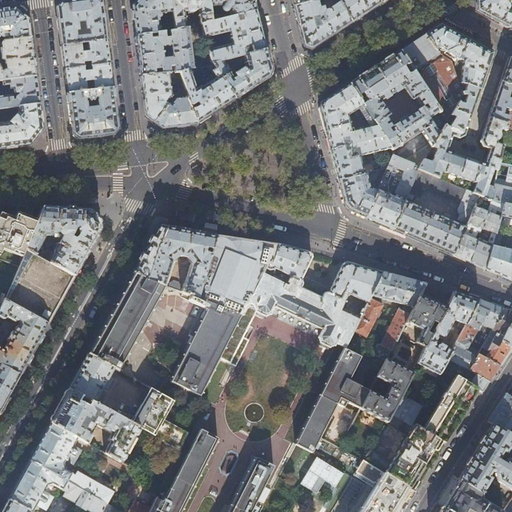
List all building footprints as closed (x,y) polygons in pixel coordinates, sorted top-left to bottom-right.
[(101,2),(98,0),(76,0),(61,2),(56,8),(59,30),(61,46),(80,44),(87,43),(106,40),(104,24),(101,2)] [(171,32),(175,31),(170,0),(136,0),(131,6),(133,19),(135,36),(160,33),(159,18),(160,18),(160,16),(160,15),(159,14),(168,13),(171,32)] [(170,0),(175,31),(189,28),(190,28),(190,25),(186,26),(184,12),(187,12),(187,13),(188,14),(194,13),(194,12),(194,11),(197,10),(198,11),(200,25),(202,25),(211,22),(210,17),(209,7),(207,0),(170,0)] [(207,0),(209,7),(213,7),(213,10),(217,9),(217,6),(222,5),(220,7),(220,8),(220,10),(220,12),(222,13),(224,13),(225,13),(227,12),(228,10),(230,17),(237,15),(241,14),(255,11),(252,0),(207,0)] [(336,0),(337,2),(350,23),(365,13),(380,4),(377,0),(336,0)] [(506,5),(511,1),(511,0),(477,0),(476,1),(476,11),(507,28),(508,28),(511,19),(511,9),(507,10),(507,8),(507,7),(506,5)] [(318,8),(316,1),(293,7),(298,28),(303,47),(310,49),(320,43),(330,37),(350,23),(337,2),(325,11),(323,11),(322,7),(318,8)] [(0,10),(0,37),(2,36),(6,37),(8,42),(8,43),(30,38),(28,29),(27,21),(12,9),(0,10)] [(238,21),(237,15),(230,17),(218,20),(211,22),(202,25),(211,63),(221,61),(227,59),(237,57),(242,55),(247,54),(245,48),(250,47),(251,53),(265,50),(261,36),(255,11),(241,14),(243,20),(238,21)] [(435,27),(439,25),(433,22),(421,30),(424,35),(435,27)] [(439,25),(435,27),(424,35),(423,35),(433,49),(452,61),(454,67),(468,41),(457,35),(439,25)] [(189,28),(175,31),(171,32),(160,33),(135,36),(138,58),(140,76),(179,72),(189,69),(193,68),(189,28)] [(414,41),(398,51),(444,123),(449,115),(452,111),(457,102),(461,95),(458,82),(454,67),(452,61),(433,49),(423,35),(414,41)] [(32,58),(30,38),(8,43),(8,42),(4,42),(2,44),(1,45),(1,47),(1,51),(0,51),(1,62),(4,62),(5,70),(1,70),(0,69),(0,67),(0,81),(34,77),(32,58)] [(106,40),(87,43),(88,49),(86,49),(86,52),(81,53),(80,44),(61,46),(64,70),(83,67),(82,64),(90,63),(90,67),(109,64),(107,54),(106,40)] [(480,47),(468,41),(454,67),(458,82),(479,90),(492,54),(480,47)] [(265,50),(251,53),(247,54),(242,55),(245,67),(244,68),(243,69),(242,69),(242,68),(233,74),(234,75),(232,76),(231,76),(221,61),(211,63),(234,99),(251,88),(268,77),(270,70),(268,61),(265,50)] [(444,123),(398,51),(384,61),(359,77),(348,84),(367,115),(374,126),(382,137),(389,149),(392,153),(391,155),(418,166),(422,160),(429,147),(435,138),(443,126),(444,123)] [(237,57),(227,59),(228,65),(238,63),(237,57)] [(511,58),(508,58),(500,82),(511,86),(511,58)] [(195,88),(189,69),(179,72),(182,80),(184,87),(190,106),(193,104),(192,102),(196,104),(197,106),(191,110),(196,124),(216,111),(234,99),(211,63),(205,65),(209,71),(210,71),(214,78),(199,87),(199,86),(195,88)] [(109,64),(90,67),(91,71),(84,72),(83,67),(64,70),(65,83),(67,94),(86,91),(85,82),(95,81),(96,90),(112,88),(109,64)] [(182,80),(179,72),(140,76),(143,97),(145,116),(153,123),(167,104),(168,102),(167,101),(170,96),(169,95),(168,79),(176,78),(177,80),(182,80)] [(36,89),(34,77),(0,81),(0,108),(15,107),(17,107),(38,105),(36,89)] [(479,90),(458,82),(461,95),(465,96),(462,104),(457,102),(452,111),(470,117),(479,90)] [(506,125),(511,98),(511,86),(500,82),(487,118),(506,125)] [(367,115),(348,84),(333,94),(321,102),(320,105),(319,109),(324,128),(327,142),(329,151),(382,137),(374,126),(350,132),(349,130),(351,130),(350,129),(349,129),(348,125),(348,123),(350,123),(347,115),(351,113),(354,116),(356,116),(360,115),(363,118),(367,115)] [(169,106),(167,104),(153,123),(161,129),(163,129),(176,127),(195,124),(196,124),(191,110),(190,106),(184,87),(178,88),(179,98),(175,99),(169,106)] [(96,90),(86,91),(67,94),(69,113),(72,134),(78,139),(96,137),(112,135),(117,129),(114,109),(112,88),(96,90)] [(40,119),(38,105),(17,107),(17,112),(7,122),(0,123),(0,148),(3,148),(16,147),(29,145),(41,129),(40,119)] [(470,117),(452,111),(449,115),(454,117),(448,127),(443,126),(435,138),(449,143),(451,136),(458,139),(463,136),(470,117)] [(505,131),(506,125),(487,118),(479,142),(482,147),(489,149),(487,156),(499,159),(502,145),(495,143),(496,140),(497,139),(498,137),(498,135),(498,134),(499,129),(505,131)] [(357,157),(389,149),(382,137),(329,151),(333,164),(337,180),(364,174),(373,171),(371,164),(360,167),(357,157)] [(446,152),(449,143),(435,138),(429,147),(436,149),(431,163),(422,160),(418,166),(416,169),(437,178),(440,171),(458,177),(465,159),(446,152)] [(391,155),(390,159),(388,164),(386,168),(376,192),(365,218),(373,221),(379,224),(393,230),(403,203),(405,198),(416,169),(418,166),(391,155)] [(495,175),(499,159),(487,156),(483,165),(465,159),(458,177),(457,180),(461,181),(462,179),(475,183),(472,193),(478,196),(490,201),(493,188),(486,186),(490,174),(495,175)] [(511,166),(508,165),(507,169),(511,169),(511,171),(510,182),(495,179),(493,188),(490,201),(503,204),(511,205),(511,166)] [(472,193),(437,178),(416,169),(405,198),(412,201),(414,196),(418,198),(421,192),(427,190),(435,193),(435,194),(449,200),(449,199),(459,203),(456,210),(457,210),(457,211),(457,212),(458,213),(458,214),(456,220),(457,220),(455,225),(403,203),(393,230),(423,243),(440,250),(452,255),(453,255),(478,196),(472,193)] [(364,174),(337,180),(340,192),(343,205),(346,208),(348,211),(357,214),(365,218),(376,192),(368,188),(364,174)] [(469,262),(490,201),(478,196),(453,255),(456,257),(460,259),(466,261),(469,262)] [(497,224),(500,216),(503,204),(490,201),(469,262),(477,266),(485,269),(497,224)] [(511,205),(503,204),(500,216),(511,218),(511,205)] [(43,207),(36,223),(25,249),(35,255),(45,238),(44,235),(57,236),(59,236),(61,237),(53,251),(54,252),(54,253),(49,250),(44,259),(74,276),(87,252),(101,227),(92,210),(86,210),(64,208),(43,207)] [(0,307),(4,299),(25,249),(36,223),(35,223),(27,220),(15,216),(14,221),(5,218),(3,222),(0,220),(0,307)] [(511,250),(498,248),(503,227),(503,226),(502,225),(497,224),(485,269),(492,272),(498,275),(505,278),(511,280),(511,250)] [(159,225),(133,272),(147,280),(156,250),(167,226),(159,225)] [(186,229),(167,226),(156,250),(147,280),(161,285),(166,287),(173,261),(179,256),(186,258),(190,264),(181,292),(197,298),(216,234),(215,234),(204,232),(186,229)] [(222,235),(216,234),(197,298),(242,315),(265,269),(270,259),(275,262),(278,244),(258,241),(222,235)] [(293,249),(278,244),(275,262),(270,259),(265,269),(269,271),(271,270),(273,270),(274,268),(300,281),(311,258),(310,258),(311,256),(311,255),(310,254),(309,253),(293,249)] [(44,259),(35,255),(25,249),(4,299),(47,324),(60,302),(74,276),(44,259)] [(342,264),(342,265),(341,265),(328,295),(343,301),(345,298),(347,297),(348,293),(367,303),(370,296),(382,272),(346,263),(345,263),(343,263),(342,264)] [(269,271),(265,269),(242,315),(197,298),(181,292),(179,292),(178,295),(192,303),(208,309),(202,319),(170,380),(187,389),(199,395),(219,358),(229,363),(256,312),(264,316),(270,315),(274,306),(299,319),(323,330),(319,338),(321,343),(325,345),(329,347),(334,345),(335,344),(344,348),(352,331),(358,320),(354,317),(355,314),(341,307),(343,301),(328,295),(326,295),(325,295),(324,295),(323,296),(322,298),(301,287),(302,285),(302,284),(301,283),(301,282),(300,281),(274,268),(273,270),(271,270),(269,271)] [(161,285),(147,280),(133,272),(129,278),(124,289),(101,329),(88,354),(113,368),(115,369),(155,296),(161,285)] [(420,295),(425,284),(403,278),(382,272),(370,296),(367,303),(358,320),(352,331),(365,337),(385,299),(405,305),(402,311),(398,309),(381,344),(377,346),(374,351),(375,355),(385,360),(386,360),(395,341),(396,342),(413,307),(420,295)] [(462,329),(478,300),(466,296),(454,292),(449,303),(447,307),(443,314),(442,314),(424,348),(422,355),(417,364),(438,374),(441,368),(451,350),(438,345),(436,346),(435,346),(434,346),(434,345),(434,344),(434,343),(437,338),(441,339),(452,320),(459,322),(457,326),(462,329)] [(424,348),(442,314),(443,314),(447,307),(436,302),(420,295),(413,307),(396,342),(395,341),(386,360),(388,361),(393,352),(395,353),(398,346),(397,345),(402,336),(424,348)] [(47,324),(4,299),(0,307),(0,317),(0,318),(2,318),(4,318),(5,316),(14,322),(18,321),(20,325),(16,326),(12,332),(11,331),(7,339),(7,340),(7,341),(5,346),(6,349),(5,351),(3,351),(0,349),(0,348),(0,363),(19,375),(33,350),(47,324)] [(508,329),(511,321),(511,312),(508,311),(493,306),(484,302),(478,300),(462,329),(459,334),(453,346),(451,350),(441,368),(455,376),(466,382),(467,373),(467,372),(469,370),(477,355),(481,349),(469,343),(471,340),(474,341),(476,337),(482,339),(484,338),(486,339),(481,347),(482,347),(485,349),(487,350),(488,349),(494,338),(500,342),(507,328),(508,329)] [(511,321),(508,329),(507,328),(500,342),(511,349),(511,348),(511,321)] [(453,346),(459,334),(454,332),(448,344),(453,346)] [(511,349),(500,342),(494,338),(488,349),(490,350),(490,352),(485,355),(483,354),(485,349),(482,347),(481,349),(477,355),(499,366),(500,367),(504,359),(511,349)] [(360,408),(369,392),(348,381),(360,357),(344,348),(326,383),(295,445),(311,454),(320,438),(337,403),(344,407),(347,402),(360,408)] [(113,368),(88,354),(78,371),(68,389),(81,396),(90,401),(100,406),(101,403),(96,400),(103,388),(106,390),(108,389),(113,380),(112,378),(109,376),(113,368)] [(499,366),(477,355),(469,370),(475,374),(474,377),(467,372),(467,373),(466,382),(475,387),(482,392),(493,376),(499,366)] [(401,395),(412,373),(388,361),(386,360),(385,360),(382,368),(376,378),(391,386),(384,399),(369,392),(360,408),(360,409),(385,423),(401,395)] [(19,375),(0,363),(0,410),(13,387),(19,375)] [(460,412),(475,387),(466,382),(455,376),(444,393),(443,393),(440,398),(441,398),(420,431),(441,442),(460,412)] [(138,408),(115,396),(108,409),(131,421),(130,423),(138,428),(178,449),(185,433),(159,418),(170,399),(163,395),(143,384),(139,394),(138,398),(138,400),(139,401),(139,402),(141,403),(138,408)] [(79,401),(81,396),(68,389),(60,403),(50,422),(77,437),(87,443),(91,436),(90,433),(88,432),(94,422),(96,423),(96,425),(110,433),(107,440),(110,442),(104,452),(120,461),(138,428),(130,423),(100,406),(90,401),(87,406),(79,401)] [(108,409),(115,396),(110,393),(103,406),(108,409)] [(488,421),(491,424),(506,433),(511,422),(511,398),(509,396),(505,394),(496,408),(488,421)] [(421,406),(401,395),(385,423),(407,435),(390,463),(369,449),(363,461),(414,492),(431,465),(444,444),(441,442),(420,431),(411,425),(421,406)] [(77,437),(50,422),(40,440),(29,461),(107,503),(113,491),(77,471),(75,475),(64,469),(62,464),(64,461),(73,465),(81,450),(73,445),(77,437)] [(511,436),(506,433),(491,424),(484,436),(469,462),(458,480),(480,493),(490,479),(489,477),(487,476),(490,471),(492,471),(495,480),(511,490),(511,458),(510,457),(498,461),(497,460),(502,453),(505,454),(511,442),(511,436)] [(155,497),(150,508),(148,511),(180,511),(218,438),(199,428),(163,501),(155,497)] [(275,465),(281,452),(275,449),(269,462),(275,465)] [(255,458),(226,511),(249,511),(272,466),(255,458)] [(30,511),(32,511),(36,505),(43,509),(44,509),(46,510),(50,503),(48,501),(51,496),(43,491),(46,485),(51,484),(62,490),(65,491),(63,496),(77,503),(76,504),(85,509),(86,508),(93,511),(110,511),(113,507),(107,503),(29,461),(17,481),(7,499),(30,511)] [(401,511),(414,492),(363,461),(362,461),(355,473),(373,485),(374,484),(379,486),(363,511),(401,511)] [(480,493),(458,480),(452,476),(430,511),(499,511),(500,511),(503,507),(480,493)] [(505,504),(511,495),(508,492),(501,502),(505,504)] [(511,511),(511,494),(511,495),(505,504),(503,507),(500,511),(501,511),(511,511)] [(30,511),(7,499),(0,511),(30,511)] [(148,511),(150,508),(135,499),(127,511),(148,511)] [(254,509),(259,511),(263,503),(259,501),(254,509)]
